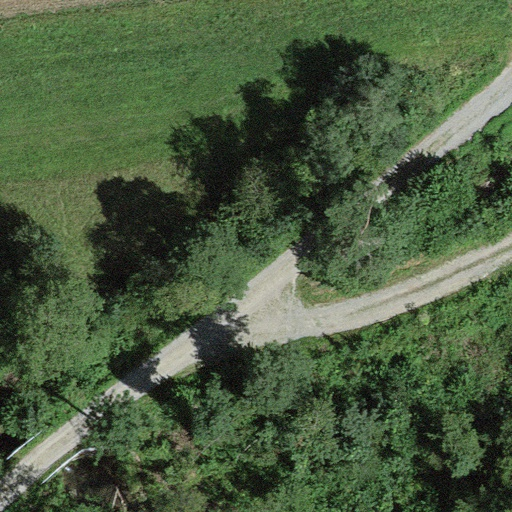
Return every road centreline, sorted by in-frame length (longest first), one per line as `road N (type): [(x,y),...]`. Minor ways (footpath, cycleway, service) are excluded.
road 1 (track): [(511,85),(162,380),(62,435)]
road 2 (track): [(511,245),(468,270),(162,380)]
